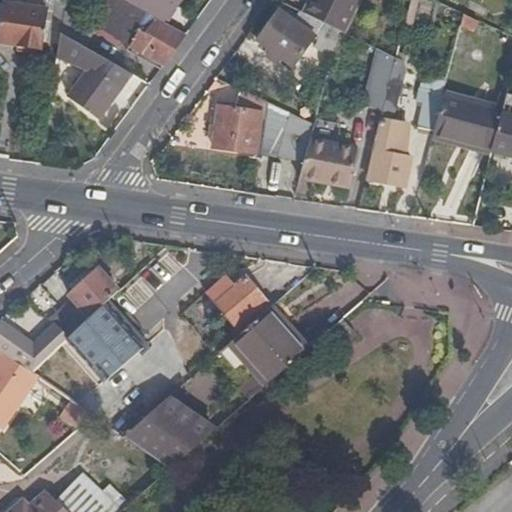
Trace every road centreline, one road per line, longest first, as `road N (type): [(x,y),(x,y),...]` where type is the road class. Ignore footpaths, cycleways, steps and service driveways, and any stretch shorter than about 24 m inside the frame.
road 1 (secondary): [(84,203),(511,266)]
road 2 (residential): [(243,0),(84,203)]
